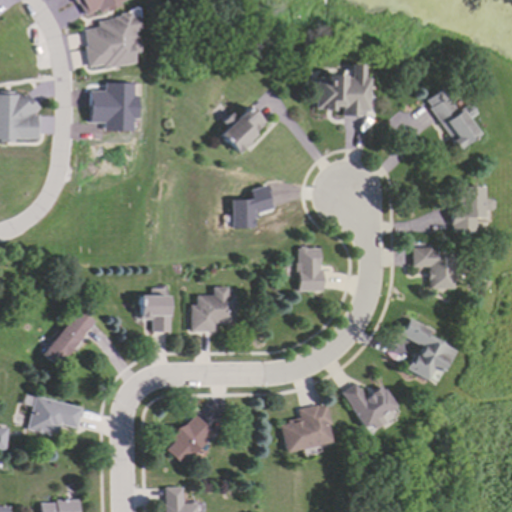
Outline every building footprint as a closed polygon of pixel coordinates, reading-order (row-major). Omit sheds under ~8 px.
[(121,0),(112,4),(113,7),(102,13),(101,10),(96,12),(94,9),(79,18),(69,0),(121,0)] [(126,22),(132,22),(134,34),(126,34),(128,44),(133,43),(134,55),(129,56),(130,62),(127,62),(128,65),(101,68),(100,66),(84,68),(80,33),(94,31),(94,24),(111,22),(110,19),(117,19),(117,17),(125,17),(126,22)] [(336,115),(336,109),(310,108),(310,76),(346,76),(346,63),(363,63),(363,77),(366,77),(365,110),(357,110),(357,116),(336,115)] [(131,133),(131,120),(136,120),(136,96),(132,96),(131,83),(102,83),(102,91),(87,91),(87,124),(101,124),(101,133),(131,133)] [(459,148),(420,100),(436,87),(455,111),(456,111),(475,135),(459,148)] [(0,93),(19,93),(23,97),(28,95),(36,108),(30,114),(29,133),(15,133),(15,137),(9,137),(8,141),(0,140),(0,93)] [(235,154),(215,135),(223,126),(217,120),(227,109),(234,116),(245,105),(259,118),(242,136),(247,141),(235,154)] [(446,233),(445,206),(450,206),(450,186),(476,185),(476,197),(487,196),(488,209),(479,209),(479,216),(470,217),(470,232),(446,233)] [(254,228),(253,212),(268,211),(268,188),(248,189),(249,200),(229,201),(230,229),(254,228)] [(423,290),(422,266),(405,266),(405,244),(424,244),(424,247),(448,247),(448,259),(457,259),(458,267),(448,267),(448,289),(423,290)] [(316,292),(292,291),(293,247),(313,247),(312,269),(316,269),(316,292)] [(186,332),(185,304),(191,304),(191,296),(208,295),(207,286),(222,286),(223,296),(229,296),(230,321),(209,321),(210,331),(186,332)] [(146,330),(146,314),(133,314),(133,295),(165,295),(166,330),(146,330)] [(53,367),(37,354),(73,309),(89,322),(53,367)] [(421,377),(400,364),(414,343),(393,330),(404,312),(425,325),(422,331),(448,348),(435,372),(428,367),(421,377)] [(357,426),(334,391),(348,382),(357,396),(375,383),(389,404),(357,426)] [(52,436),(21,429),(28,394),(78,405),(73,427),(55,423),(52,436)] [(281,450),(276,424),(294,421),(291,408),(321,402),(325,423),(321,423),(325,442),(281,450)] [(178,462),(161,447),(168,439),(166,438),(187,414),(206,431),(178,462)] [(157,511),(158,485),(176,485),(176,500),(194,501),(193,511),(157,511)] [(34,511),(34,501),(50,501),(50,497),(73,497),(73,511),(34,511)]
